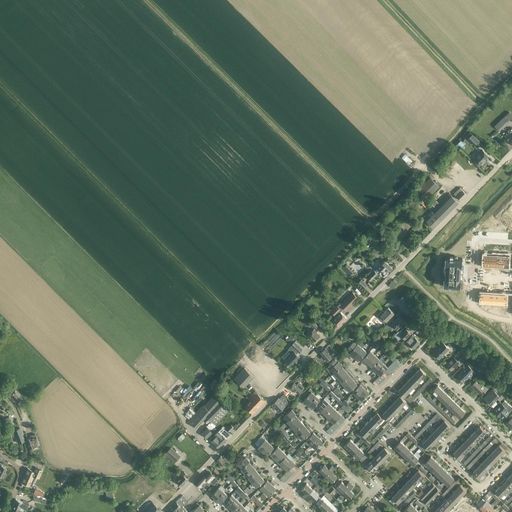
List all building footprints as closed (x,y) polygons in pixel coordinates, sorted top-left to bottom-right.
[(511,114),(509,112),(494,126),(499,131),(511,119),(511,114)] [(471,136),(467,139),(468,140),(475,146),(478,143),(480,146),(481,145),(482,143),(480,140),(475,135),(474,135),(473,133),(471,136)] [(482,150),(473,159),(480,165),(489,156),(482,150)] [(425,201),(439,187),(430,178),(416,193),(425,201)] [(454,194),(457,197),(461,200),(467,194),(460,188),(458,190),(456,189),(454,191),(455,192),(454,194)] [(449,194),(436,208),(431,213),(433,215),(427,221),(430,224),(434,228),(459,203),(455,199),(449,194)] [(417,200),(425,208),(427,205),(420,198),(417,200)] [(444,277),(443,286),(461,287),(461,279),(463,279),(464,266),(462,266),(462,259),(445,257),(445,266),(445,278),(444,277)] [(393,269),(385,261),(382,264),(381,263),(376,268),(377,269),(375,271),(374,270),(367,277),(371,281),(378,274),(377,273),(380,271),(385,276),(389,272),(393,269)] [(343,266),(342,268),(343,268),(342,269),(349,276),(351,274),(352,273),(354,271),(347,264),(344,267),(343,266)] [(361,279),(358,283),(364,288),(367,285),(361,279)] [(397,283),(394,280),(389,285),(392,288),(397,283)] [(347,311),(359,299),(359,298),(353,292),(341,304),(340,303),(337,306),(337,305),(331,311),(334,314),(335,314),(337,316),(333,320),(339,326),(347,317),(341,311),(344,308),(347,311)] [(377,316),(381,320),(385,323),(391,317),(394,313),(389,307),(384,312),(382,310),(377,316)] [(392,319),(389,322),(387,324),(392,328),(394,326),(397,329),(404,322),(399,317),(395,321),(392,319)] [(320,336),(314,330),(314,329),(308,335),(315,341),(320,336)] [(399,330),(396,334),(394,335),(399,340),(403,337),(405,339),(407,337),(411,333),(406,329),(402,333),(399,330)] [(412,335),(403,345),(406,348),(410,345),(414,348),(420,342),(415,337),(414,337),(412,335)] [(362,347),(361,347),(357,344),(354,341),(347,348),(347,349),(349,347),(352,350),(350,352),(353,354),(352,356),(354,358),(362,347)] [(292,353),(285,360),(291,366),(300,357),(297,354),(299,352),(302,349),(295,342),(292,345),(288,349),(292,353)] [(443,343),(434,353),(440,358),(446,352),(448,355),(455,348),(449,343),(446,346),(443,343)] [(367,352),(362,347),(354,358),(355,359),(357,357),(360,360),(363,356),(367,352)] [(332,355),(325,348),(320,353),(323,356),(321,357),(325,362),(327,360),(332,355)] [(454,357),(450,361),(446,365),(452,370),(457,364),(460,367),(471,354),(466,349),(463,352),(464,354),(461,358),(458,361),(454,357)] [(364,363),(366,364),(375,355),(370,351),(363,358),(366,361),(364,363)] [(369,364),(371,367),(379,359),(375,355),(366,364),(367,366),(369,364)] [(342,361),(340,360),(340,359),(338,361),(335,359),(328,366),(330,369),(334,372),(333,373),(342,366),(343,366),(340,363),(342,361)] [(379,359),(371,367),(374,369),(373,371),(374,373),(383,363),(379,359)] [(377,373),(380,375),(382,374),(384,372),(386,370),(388,368),(388,367),(383,363),(374,373),(376,374),(377,373)] [(468,365),(461,372),(457,375),(464,382),(469,377),(472,379),(477,373),(468,365)] [(344,369),(342,366),(333,373),(337,378),(347,369),(346,368),(344,369)] [(235,378),(240,384),(244,387),(254,377),(250,373),(245,368),(235,378)] [(422,379),(426,374),(420,368),(416,373),(422,379)] [(341,382),(350,375),(351,374),(347,369),(337,378),(341,382)] [(416,373),(411,378),(417,383),(422,379),(416,373)] [(351,374),(350,375),(341,382),(345,387),(355,378),(351,374)] [(357,380),(355,378),(345,387),(349,392),(357,384),(355,381),(357,380)] [(413,388),(417,383),(411,378),(407,382),(413,388)] [(474,382),(473,383),(471,386),(474,389),(475,388),(476,390),(479,394),(481,392),(483,394),(489,388),(486,386),(485,387),(477,379),(474,382)] [(407,382),(402,387),(408,393),(413,388),(407,382)] [(297,385),(295,384),(294,383),(291,387),(299,394),(305,387),(299,383),(297,385)] [(363,386),(360,384),(353,392),(357,396),(366,386),(365,385),(363,386)] [(436,396),(442,390),(438,385),(432,391),(436,396)] [(357,396),(360,399),(357,402),(360,405),(363,400),(362,400),(369,392),(366,390),(368,388),(366,386),(357,396)] [(408,393),(402,387),(398,391),(404,397),(408,393)] [(306,404),(307,405),(316,396),(311,391),(312,391),(312,390),(310,388),(303,396),(304,395),(306,397),(304,400),(307,402),(306,404)] [(484,398),(489,403),(491,405),(498,398),(500,401),(504,397),(506,395),(501,389),(497,393),(493,389),(487,395),(484,398)] [(18,403),(23,398),(16,390),(10,395),(18,403)] [(442,390),(436,396),(441,400),(447,394),(442,390)] [(218,391),(204,407),(202,405),(196,412),(197,414),(190,422),(196,428),(207,416),(215,425),(233,407),(230,404),(231,404),(218,391)] [(250,401),(245,406),(252,413),(265,400),(255,391),(248,399),(250,401)] [(279,397),(272,404),(272,405),(276,409),(279,411),(286,404),(288,402),(286,400),(287,398),(286,397),(283,394),(279,398),(279,397)] [(446,404),(451,398),(447,394),(441,400),(446,404)] [(316,396),(307,405),(309,407),(310,405),(313,408),(321,400),(316,396)] [(402,407),(406,402),(400,396),(396,401),(402,407)] [(450,409),(456,403),(451,398),(446,404),(450,409)] [(318,411),(319,412),(329,403),(324,399),(317,406),(319,409),(318,411)] [(402,407),(396,401),(391,405),(397,411),(402,407)] [(323,412),(325,415),(333,407),(329,403),(319,412),(321,414),(323,412)] [(450,409),(455,413),(461,407),(456,403),(450,409)] [(500,416),(503,418),(509,412),(506,409),(507,409),(502,403),(494,411),(500,416)] [(397,411),(391,405),(387,410),(393,416),(397,411)] [(328,420),(337,411),(333,407),(325,415),(328,417),(326,419),(328,420)] [(461,407),(455,413),(459,418),(465,412),(461,407)] [(295,409),(294,408),(290,411),(284,416),(287,421),(287,422),(295,415),(296,414),(293,411),(295,409)] [(387,410),(382,415),(388,420),(393,416),(387,410)] [(335,422),(337,420),(339,418),(342,415),(337,411),(328,420),(330,422),(331,421),(334,423),(335,422)] [(373,417),(379,423),(383,418),(377,413),(373,417)] [(297,417),(295,415),(287,422),(291,426),(301,418),(299,416),(297,417)] [(369,422),(375,428),(379,423),(373,417),(369,422)] [(301,418),(291,426),(295,431),(303,424),(300,421),(302,419),(301,418)] [(445,421),(440,425),(446,431),(451,427),(445,421)] [(364,426),(370,432),(375,428),(369,422),(364,426)] [(305,426),(303,424),(295,431),(299,435),(309,427),(307,425),(305,426)] [(440,425),(436,430),(442,436),(446,431),(440,425)] [(364,426),(360,431),(366,437),(370,432),(364,426)] [(480,426),(475,431),(481,437),(486,432),(480,426)] [(309,427),(299,435),(302,440),(307,436),(311,433),(308,430),(310,428),(309,427)] [(18,443),(24,441),(25,441),(20,428),(10,431),(12,437),(15,435),(18,443)] [(442,436),(436,430),(431,435),(437,440),(442,436)] [(219,431),(216,434),(217,436),(224,442),(227,439),(230,436),(229,436),(225,432),(222,434),(219,431)] [(475,431),(471,435),(477,441),(481,437),(475,431)] [(306,440),(311,444),(319,435),(318,433),(316,435),(313,432),(306,440)] [(27,439),(30,449),(35,447),(38,446),(37,442),(38,441),(35,433),(30,435),(31,437),(27,439)] [(319,435),(311,444),(309,446),(311,448),(313,446),(315,449),(323,440),(320,438),(321,436),(319,435)] [(431,435),(427,439),(433,445),(437,440),(431,435)] [(467,440),(473,446),(477,441),(471,435),(467,440)] [(212,441),(215,444),(219,448),(224,442),(217,436),(212,441)] [(261,453),(269,444),(265,439),(261,444),(258,447),(261,450),(259,452),(261,453)] [(349,450),(355,444),(350,439),(344,445),(349,450)] [(433,445),(427,439),(422,444),(428,449),(433,445)] [(467,440),(462,444),(468,450),(473,446),(467,440)] [(394,447),(399,451),(405,445),(400,441),(394,447)] [(269,444),(261,453),(263,454),(264,453),(267,455),(270,452),(274,448),(269,444)] [(349,450),(354,454),(360,448),(355,444),(349,450)] [(462,444),(458,449),(464,455),(468,450),(462,444)] [(404,456),(410,450),(405,445),(399,451),(404,456)] [(501,455),(505,451),(499,445),(495,450),(501,455)] [(278,446),(270,454),(273,457),(272,458),(273,460),(282,451),(278,446)] [(165,454),(174,463),(181,456),(171,447),(165,454)] [(360,448),(354,454),(358,459),(364,453),(360,448)] [(390,454),(384,448),(380,452),(386,458),(390,454)] [(464,455),(458,449),(453,453),(459,459),(464,455)] [(408,460),(414,454),(410,450),(404,456),(408,460)] [(497,460),(501,455),(495,450),(491,454),(497,460)] [(282,451),(273,460),(275,462),(276,460),(279,462),(286,455),(282,451)] [(382,463),(386,458),(380,452),(376,457),(382,463)] [(414,454),(408,460),(413,464),(419,458),(414,454)] [(492,464),(497,460),(491,454),(486,459),(492,464)] [(217,460),(221,464),(224,467),(231,460),(226,455),(223,458),(221,456),(217,460)] [(236,462),(238,463),(241,468),(240,469),(241,469),(249,462),(250,461),(248,458),(249,457),(248,455),(241,461),(239,458),(237,461),(236,462)] [(286,455),(279,462),(282,465),(280,467),(282,468),(291,459),(286,455)] [(431,456),(427,460),(424,463),(428,467),(435,460),(431,456)] [(377,467),(382,463),(376,457),(371,461),(377,467)] [(291,459),(282,468),(283,470),(285,468),(287,471),(288,471),(289,470),(291,468),(293,466),(295,463),(291,459)] [(486,459),(482,463),(488,469),(492,464),(486,459)] [(439,464),(435,460),(428,467),(432,470),(439,464)] [(377,467),(371,461),(367,466),(369,468),(370,470),(373,472),(377,467)] [(252,465),(249,462),(241,469),(245,474),(255,465),(253,463),(252,465)] [(483,473),(488,469),(482,463),(477,468),(483,473)] [(439,464),(432,470),(436,474),(443,467),(439,464)] [(256,467),(255,465),(245,474),(248,478),(257,471),(254,468),(256,467)] [(325,465),(319,470),(326,476),(334,467),(332,465),(329,469),(325,465)] [(21,483),(26,485),(27,486),(29,482),(31,482),(34,476),(39,478),(42,470),(35,467),(33,471),(27,468),(21,483)] [(334,467),(326,476),(332,482),(337,477),(333,473),(336,469),(334,467)] [(446,471),(443,467),(436,474),(440,478),(446,471)] [(479,478),(483,473),(477,468),(473,472),(479,478)] [(213,471),(214,472),(219,478),(222,475),(215,469),(213,471)] [(419,470),(414,475),(420,481),(425,476),(419,470)] [(259,474),(257,471),(248,478),(252,483),(263,474),(261,473),(259,474)] [(446,471),(440,478),(444,482),(450,475),(446,471)] [(187,475),(184,472),(182,474),(184,476),(178,482),(182,486),(188,480),(185,477),(187,475)] [(203,474),(196,482),(201,486),(208,479),(210,482),(215,477),(210,472),(205,476),(203,474)] [(61,477),(59,482),(62,483),(64,479),(66,479),(68,476),(64,474),(62,477),(61,477)] [(231,483),(234,481),(233,481),(230,477),(226,474),(225,476),(227,478),(231,482),(231,483)] [(264,476),(263,474),(252,483),(256,488),(261,484),(265,480),(262,477),(264,476)] [(410,479),(416,485),(420,481),(414,475),(410,479)] [(454,479),(450,475),(444,482),(448,486),(454,479)] [(505,479),(503,482),(504,483),(509,488),(511,485),(511,482),(508,478),(506,480),(505,479)] [(405,484),(411,490),(416,485),(410,479),(405,484)] [(270,482),(267,480),(260,488),(264,492),(273,482),(272,481),(270,482)] [(336,487),(343,493),(351,484),(349,482),(346,485),(342,481),(336,487)] [(273,482),(264,492),(269,496),(276,488),(273,486),(275,484),(273,482)] [(501,486),(499,487),(507,494),(505,492),(509,488),(504,483),(503,482),(500,485),(501,486)] [(313,489),(307,483),(301,489),(306,493),(302,496),(304,498),(313,489)] [(113,484),(112,484),(104,486),(107,502),(116,500),(113,484)] [(353,486),(351,484),(343,493),(336,499),(341,504),(343,501),(341,499),(345,495),(349,499),(354,493),(350,489),(353,486)] [(401,488),(407,494),(411,490),(405,484),(401,488)] [(213,500),(215,501),(223,491),(225,489),(221,485),(219,487),(212,495),(215,498),(213,500)] [(456,490),(462,495),(467,491),(461,485),(456,490)] [(505,495),(507,494),(499,487),(495,491),(501,497),(504,494),(505,495)] [(397,493),(403,499),(407,494),(401,488),(397,493)] [(313,489),(304,498),(306,500),(310,497),(314,501),(319,496),(313,489)] [(458,500),(462,495),(456,490),(452,494),(458,500)] [(223,491),(215,501),(216,503),(218,501),(221,503),(228,495),(223,491)] [(403,499),(397,493),(392,497),(398,503),(403,499)] [(453,504),(458,500),(452,494),(447,499),(453,504)] [(188,511),(182,506),(185,503),(185,504),(188,500),(183,495),(167,511),(168,511),(188,511)] [(225,506),(227,508),(236,499),(232,495),(224,503),(227,505),(225,506)] [(453,504),(447,499),(447,498),(442,502),(443,503),(449,509),(453,504)] [(16,499),(15,499),(13,504),(21,507),(26,509),(28,504),(26,504),(26,503),(20,501),(16,499)] [(236,499),(227,508),(228,509),(230,508),(233,511),(240,503),(236,499)] [(324,500),(322,502),(318,505),(323,509),(320,511),(323,511),(330,506),(332,503),(330,501),(328,504),(324,500)] [(480,507),(485,511),(490,505),(486,501),(480,507)] [(157,511),(160,510),(152,502),(141,511),(157,511)] [(201,503),(197,506),(191,511),(200,511),(203,510),(204,509),(201,506),(203,505),(201,503)] [(239,511),(245,507),(240,503),(233,511),(234,511),(239,511)] [(404,510),(405,511),(409,511),(414,507),(410,503),(404,510)] [(443,511),(446,511),(449,509),(443,503),(439,508),(443,511)]
